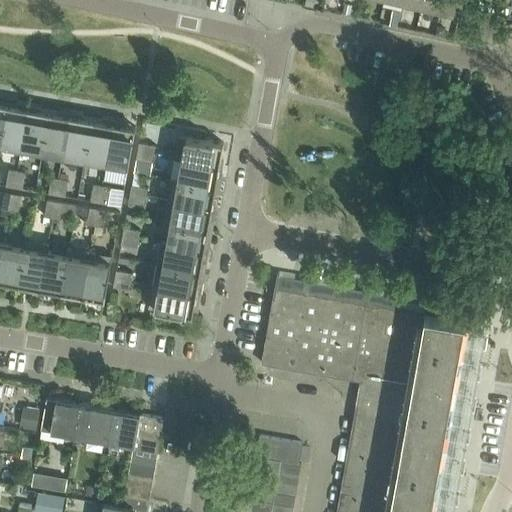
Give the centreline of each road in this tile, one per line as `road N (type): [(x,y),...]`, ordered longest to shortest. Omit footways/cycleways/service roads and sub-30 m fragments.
road 1 (residential): [(511,280),(246,230)]
road 2 (residential): [(511,90),(498,70),(478,61),(312,24),(276,44)]
road 3 (residential): [(218,379),(0,338)]
road 4 (residential): [(312,511),(327,424),(218,379)]
road 5 (residential): [(276,44),(80,0)]
road 6 (residential): [(246,230),(276,44)]
road 7 (residential): [(218,379),(246,230)]
road 8 (residential): [(194,511),(218,379)]
